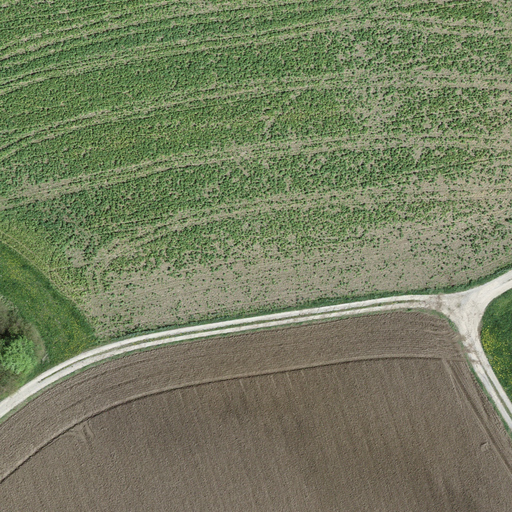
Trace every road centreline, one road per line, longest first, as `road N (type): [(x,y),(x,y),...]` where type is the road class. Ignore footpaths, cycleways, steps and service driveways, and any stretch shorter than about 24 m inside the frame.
road 1 (track): [(0,409),(76,360),(118,347),(410,300),(460,300)]
road 2 (track): [(511,412),(473,346),(460,300)]
